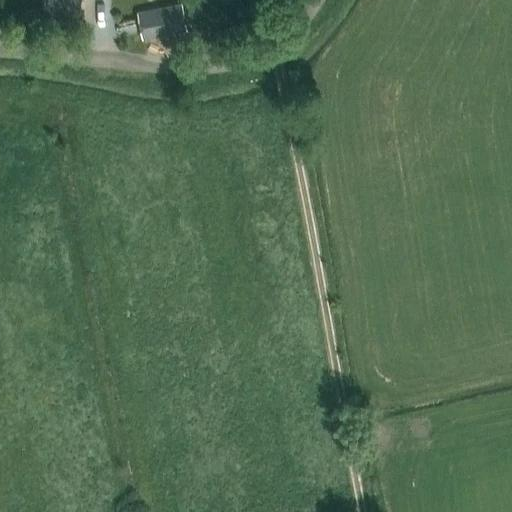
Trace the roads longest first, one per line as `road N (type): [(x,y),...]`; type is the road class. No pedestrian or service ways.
road 1 (unknown): [(285,31),(378,511)]
road 2 (track): [(0,40),(157,64),(221,59),(264,45),(321,0)]
